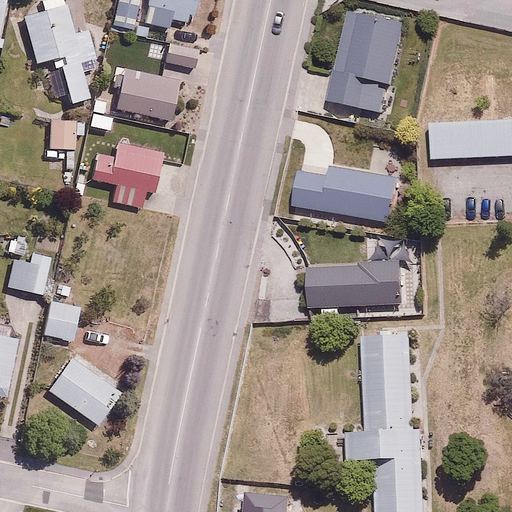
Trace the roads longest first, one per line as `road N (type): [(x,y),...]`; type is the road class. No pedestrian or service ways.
road 1 (tertiary): [(163,511),(271,0)]
road 2 (residential): [(0,479),(154,511)]
